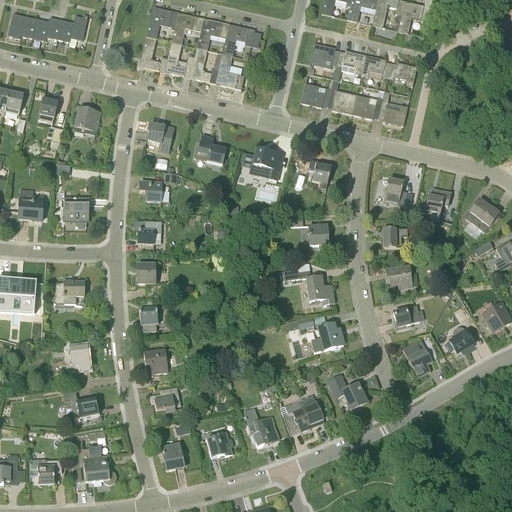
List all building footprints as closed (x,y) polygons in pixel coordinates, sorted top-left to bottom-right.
[(347,22),(351,0),(324,0),(321,16),(332,19),(335,3),(346,6),(345,8),(349,9),(346,22),(347,22)] [(360,13),(374,17),(377,0),(351,0),(347,22),(357,24),(360,13)] [(395,16),(398,17),(400,17),(403,3),(398,2),(398,3),(385,0),(377,0),(374,17),(373,20),(372,28),(383,30),(387,9),(396,11),(395,16)] [(426,0),(424,23),(430,23),(432,0),(426,0)] [(400,17),(397,33),(408,36),(411,21),(420,22),(423,9),(409,6),(409,5),(403,3),(400,17)] [(173,32),(178,15),(172,13),(172,14),(152,9),(145,39),(156,41),(160,25),(171,28),(170,32),(173,32)] [(200,35),(203,20),(198,19),(197,20),(184,17),(184,16),(178,15),(173,32),(171,44),(182,47),(185,31),(200,35)] [(20,41),(25,19),(12,16),(7,39),(20,41)] [(32,41),(36,22),(25,19),(20,41),(21,38),(32,41)] [(69,45),(75,19),(74,19),(73,25),(61,23),(57,42),(69,45)] [(75,19),(69,45),(70,41),(82,44),(87,21),(75,19)] [(44,44),(49,20),(48,24),(36,22),(32,41),(44,44)] [(57,42),(61,23),(49,20),(44,44),(45,39),(57,42)] [(225,41),(228,26),(222,25),(222,26),(207,22),(207,21),(203,20),(200,35),(196,50),(207,52),(211,37),(225,41)] [(222,55),(232,58),(236,43),(244,45),(244,48),(250,50),(254,32),(228,26),(225,41),(222,55)] [(151,62),(156,41),(145,39),(138,69),(158,73),(164,75),(167,61),(161,59),(160,64),(151,62)] [(177,68),(182,47),(171,44),(167,61),(164,75),(169,76),(169,75),(183,79),(189,81),(192,67),(186,65),(185,70),(177,68)] [(331,67),(336,69),(339,54),(334,53),(335,51),(314,46),(309,66),(330,70),(331,67)] [(202,74),(207,52),(196,50),(192,67),(189,81),(194,82),(194,81),(209,85),(214,87),(218,72),(212,71),(210,76),(202,74)] [(336,69),(334,74),(338,75),(341,73),(361,78),(365,58),(345,53),(344,55),(339,54),(336,69)] [(228,75),(232,58),(222,55),(218,72),(214,87),(215,87),(215,86),(234,90),(234,91),(240,93),(244,78),(228,75)] [(387,80),(391,66),(385,64),(386,62),(365,58),(361,78),(381,82),(382,79),(387,80)] [(391,66),(387,80),(393,82),(393,79),(406,82),(405,88),(411,89),(416,69),(396,65),(395,67),(391,66)] [(336,93),(339,82),(333,81),(331,92),(326,109),(332,110),(331,113),(352,117),(356,98),(336,93)] [(318,89),(305,86),(300,106),(321,110),(321,108),(326,109),(331,92),(328,91),(325,91),(324,96),(317,95),(318,89)] [(0,112),(5,114),(9,94),(0,92),(0,112)] [(378,122),(384,94),(379,92),(377,99),(376,102),(356,98),(352,117),(372,122),(373,120),(378,122)] [(9,94),(5,114),(17,117),(23,98),(9,94)] [(384,94),(378,122),(382,123),(382,124),(403,129),(407,109),(400,107),(400,108),(399,113),(386,110),(390,95),(384,94)] [(53,121),(57,105),(42,102),(37,122),(52,125),(53,121)] [(95,134),(100,116),(78,110),(74,129),(86,132),(85,136),(94,138),(95,134)] [(22,135),(25,123),(19,121),(16,134),(22,135)] [(167,157),(173,132),(149,127),(145,144),(159,147),(157,155),(167,157)] [(60,145),(62,132),(54,130),(51,143),(60,145)] [(211,148),(213,141),(202,138),(200,145),(196,145),(192,160),(221,168),(225,152),(211,148)] [(60,145),(51,143),(49,150),(58,152),(60,145)] [(282,187),(286,172),(278,171),(282,157),(256,151),(252,167),(269,171),(267,181),(275,183),(275,185),(282,187)] [(327,187),(331,170),(324,168),(325,166),(312,163),(310,170),(314,171),(311,183),(327,187)] [(69,178),(70,168),(55,165),(53,176),(69,178)] [(177,176),(166,175),(164,175),(163,186),(176,187),(177,176)] [(403,210),(407,195),(401,193),(403,185),(388,181),(382,205),(403,210)] [(166,205),(166,194),(161,194),(162,186),(139,184),(139,195),(145,196),(144,203),(166,205)] [(447,209),(450,195),(434,192),(433,199),(427,198),(423,216),(439,220),(442,208),(447,209)] [(42,223),(43,198),(32,198),(32,202),(19,201),(18,222),(42,223)] [(88,225),(89,200),(63,200),(62,224),(88,225)] [(498,216),(479,201),(464,221),(484,235),(488,230),(498,216)] [(421,222),(423,211),(418,210),(415,221),(421,222)] [(290,229),(303,228),(302,221),(289,222),(290,229)] [(160,247),(160,236),(161,224),(137,224),(137,229),(137,233),(137,246),(154,247),(160,247)] [(326,252),(326,248),(326,228),(307,228),(308,249),(318,249),(319,253),(326,252)] [(383,251),(396,251),(396,250),(401,250),(401,240),(407,239),(407,232),(382,232),(383,251)] [(511,246),(510,242),(495,251),(500,261),(494,264),(499,274),(511,267),(510,265),(511,263),(511,246)] [(477,259),(492,250),(489,243),(473,252),(477,259)] [(460,272),(464,264),(460,262),(456,269),(460,272)] [(137,286),(155,286),(155,267),(137,268),(137,286)] [(410,277),(409,268),(385,272),(386,281),(389,281),(391,293),(411,290),(418,289),(416,277),(410,277)] [(309,273),(297,275),(297,272),(281,274),(283,284),(298,282),(305,281),(308,305),(321,303),(322,308),(335,307),(331,288),(323,289),(321,279),(310,280),(309,273)] [(37,282),(0,278),(0,313),(34,316),(37,282)] [(510,287),(507,282),(502,285),(505,291),(510,287)] [(83,300),(84,284),(64,284),(64,286),(54,286),(54,308),(80,308),(80,305),(83,305),(83,300)] [(454,290),(443,293),(444,298),(448,300),(454,290)] [(485,310),(493,306),(490,300),(482,305),(485,310)] [(492,336),(511,324),(500,305),(480,317),(492,336)] [(418,316),(416,310),(393,315),(397,330),(422,324),(420,316),(418,316)] [(140,335),(150,334),(156,333),(155,327),(158,327),(156,311),(138,312),(140,335)] [(314,329),(311,320),(297,323),(298,331),(299,332),(314,329)] [(336,338),(334,326),(316,331),(319,341),(310,343),(314,355),(322,353),(322,354),(343,348),(340,338),(336,338)] [(471,331),(466,334),(465,333),(465,332),(464,332),(464,331),(463,331),(462,330),(461,330),(460,330),(459,330),(458,330),(457,330),(456,330),(456,331),(455,331),(454,332),(454,333),(453,334),(453,335),(453,336),(453,337),(453,338),(453,339),(454,340),(443,346),(449,356),(453,353),(456,357),(474,347),(471,342),(476,339),(471,331)] [(417,379),(429,373),(426,367),(431,364),(423,351),(420,353),(416,346),(403,353),(417,379)] [(89,372),(86,348),(68,350),(70,368),(79,367),(79,373),(89,372)] [(165,359),(164,352),(143,354),(145,369),(150,369),(151,378),(168,376),(167,369),(174,368),(173,358),(165,359)] [(348,391),(341,376),(326,383),(335,402),(344,398),(351,413),(367,405),(357,386),(348,391)] [(180,409),(177,399),(176,391),(159,394),(160,397),(149,399),(150,406),(154,406),(155,414),(165,413),(166,417),(175,415),(174,410),(180,409)] [(322,422),(312,397),(304,400),(278,410),(290,438),(311,430),(309,427),(322,422)] [(83,403),(82,400),(70,402),(73,418),(78,417),(79,421),(98,418),(95,401),(83,403)] [(279,442),(271,419),(252,425),(253,427),(248,429),(250,434),(249,435),(250,438),(252,438),(256,450),(279,442)] [(190,434),(189,427),(182,428),(184,436),(190,434)] [(82,452),(81,441),(104,439),(103,433),(69,439),(69,440),(70,448),(73,484),(84,483),(85,485),(102,483),(104,486),(107,487),(110,487),(113,486),(115,484),(116,481),(115,478),(114,475),(111,473),(108,473),(107,459),(100,459),(100,450),(82,452)] [(224,460),(232,457),(226,434),(216,437),(217,438),(205,441),(211,461),(224,458),(224,460)] [(166,474),(183,470),(178,447),(161,451),(166,474)] [(16,485),(17,458),(7,458),(7,462),(0,462),(0,487),(3,487),(3,485),(16,485)] [(37,487),(54,487),(54,476),(61,475),(61,463),(45,463),(45,462),(29,463),(30,478),(37,478),(37,487)] [(326,496),(331,494),(328,485),(322,487),(326,496)]
